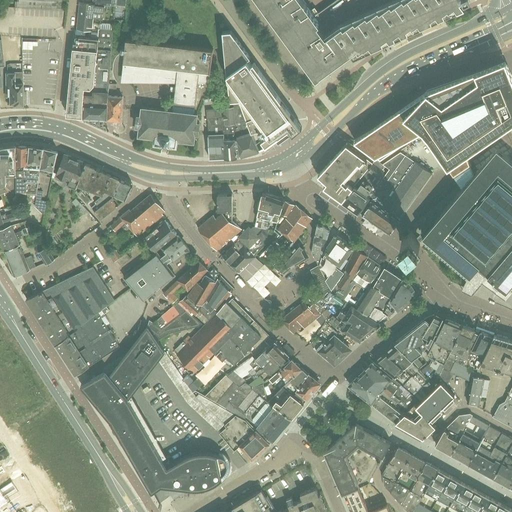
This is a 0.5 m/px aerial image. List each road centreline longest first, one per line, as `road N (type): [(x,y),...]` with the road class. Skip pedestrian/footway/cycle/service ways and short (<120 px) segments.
road 1 (secondary): [(0,135),(54,136),(165,178),(290,166)]
road 2 (secondary): [(509,8),(398,59),(283,156)]
road 3 (secondary): [(135,511),(0,297)]
road 4 (secondary): [(290,166),(386,83),(496,32)]
road 5 (secondary): [(283,156),(189,170),(57,126)]
road 6 (residential): [(388,248),(311,196),(290,166)]
road 7 (residential): [(57,126),(72,0)]
